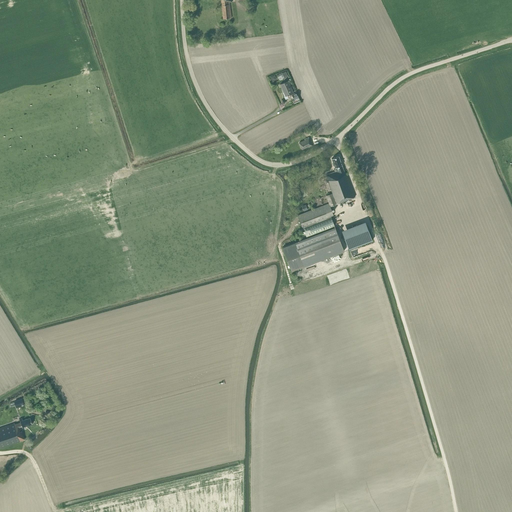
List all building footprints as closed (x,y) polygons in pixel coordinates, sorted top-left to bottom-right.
[(231,2),(231,0),(221,0),(223,19),(231,18),(229,2),(231,2)] [(279,80),(288,76),(286,71),(276,75),(279,80)] [(282,89),(283,88),(284,92),(283,92),(284,96),(285,99),(288,98),(287,95),(288,95),(288,94),(293,92),(288,81),(280,84),(282,89)] [(308,146),(309,147),(312,146),(308,137),(304,139),(305,140),(299,143),(302,149),(308,146)] [(302,227),(306,237),(335,226),(331,216),(333,215),(330,206),(355,197),(346,173),(345,173),(338,156),(332,158),(336,169),(334,169),(335,171),(325,175),(332,193),(326,195),(329,203),(297,215),(302,227)] [(343,235),(349,249),(372,240),(367,226),(343,235)] [(335,227),(294,243),(282,247),(291,271),(303,266),(344,251),(339,238),(335,227)] [(22,398),(14,401),(16,407),(24,405),(22,398)] [(0,447),(25,439),(21,428),(22,427),(32,424),(30,418),(23,420),(22,418),(19,419),(20,422),(15,424),(15,423),(0,427),(0,447)]
